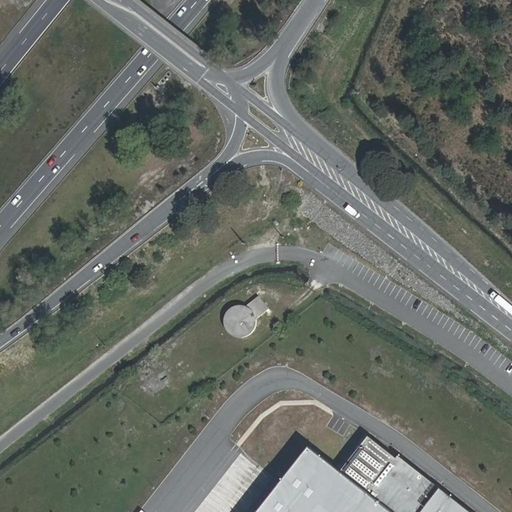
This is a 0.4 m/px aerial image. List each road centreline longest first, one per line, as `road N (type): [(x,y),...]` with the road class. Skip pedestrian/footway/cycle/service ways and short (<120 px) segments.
road 1 (unclassified): [(511,387),(322,263),(264,252),(239,258),(0,447)]
road 2 (motorway): [(169,208),(237,162),(276,156),(511,336)]
road 3 (motorway): [(496,295),(284,109),(278,72),(295,31)]
road 4 (secondary): [(243,114),(511,324)]
road 5 (secondary): [(496,295),(241,91)]
road 6 (motorway): [(0,228),(199,0)]
road 7 (motorway): [(0,342),(169,208)]
road 8 (secondary): [(114,12),(243,114)]
road 9 (secondary): [(114,12),(135,19),(205,74),(224,77)]
